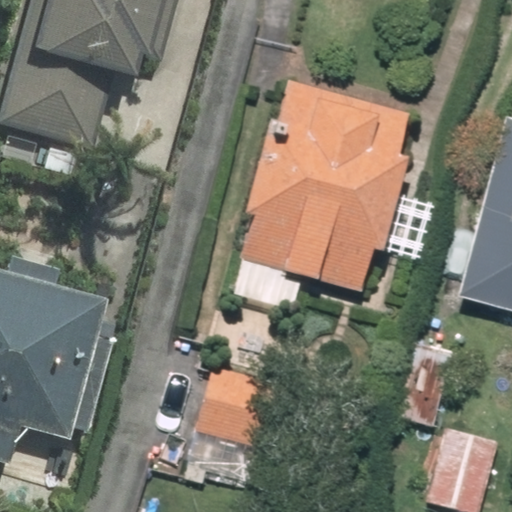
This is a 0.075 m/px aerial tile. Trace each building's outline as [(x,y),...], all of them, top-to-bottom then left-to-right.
[(33,0),(1,123),(93,147),(114,65),(144,73),(163,0),(33,0)] [(225,292),(293,309),(302,276),(369,292),(413,115),(278,81),(225,292)] [(511,117),(507,116),(461,300),(511,313),(511,117)] [(13,252),(9,271),(0,268),(0,461),(10,463),(19,422),(72,434),(74,424),(97,429),(118,336),(95,331),(104,292),(59,282),(63,264),(13,252)] [(448,352),(399,344),(386,421),(435,429),(448,352)] [(278,383),(210,363),(201,397),(269,416),(278,383)] [(482,511),(500,432),(447,421),(429,503),(471,511),(482,511)]
